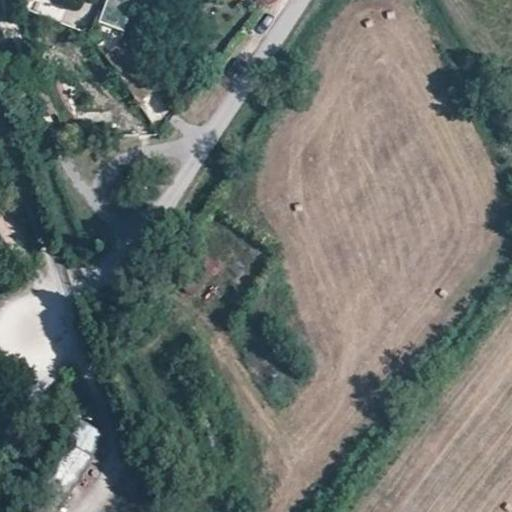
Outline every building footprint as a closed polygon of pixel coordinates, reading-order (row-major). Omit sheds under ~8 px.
[(20,0),(18,8),(26,11),(29,0),(20,0)] [(107,0),(99,21),(124,30),(135,0),(107,0)] [(159,91),(127,43),(109,54),(140,103),(159,91)] [(79,80),(45,81),(47,87),(56,109),(79,109),(79,80)] [(56,109),(47,87),(33,92),(43,117),(57,112),(56,109)] [(79,109),(56,109),(57,112),(67,138),(114,138),(114,108),(79,109)] [(124,192),(117,201),(121,205),(128,195),(124,192)] [(50,479),(70,492),(106,435),(85,423),(50,479)]
